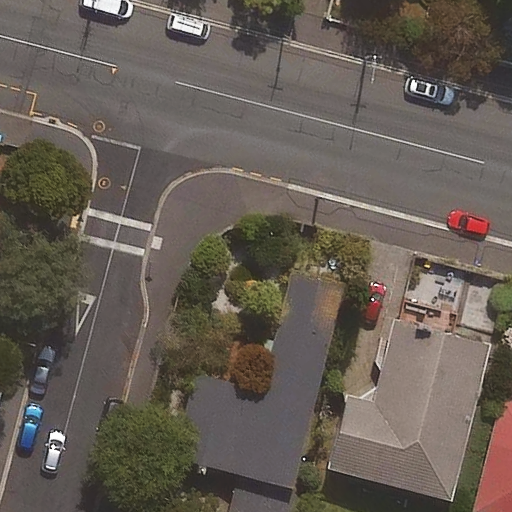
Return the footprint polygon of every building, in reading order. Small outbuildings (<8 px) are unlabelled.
[(511,2),(497,0),(477,0),(468,53),(511,61),(511,2)] [(0,236),(12,230),(0,206),(0,236)] [(277,511),(336,283),(287,270),(258,386),(191,369),(169,454),(233,470),(222,511),(277,511)] [(482,337),(388,312),(364,399),(339,392),(320,461),(440,494),(482,337)] [(511,511),(511,400),(495,396),(466,507),(485,511),(511,511)]
